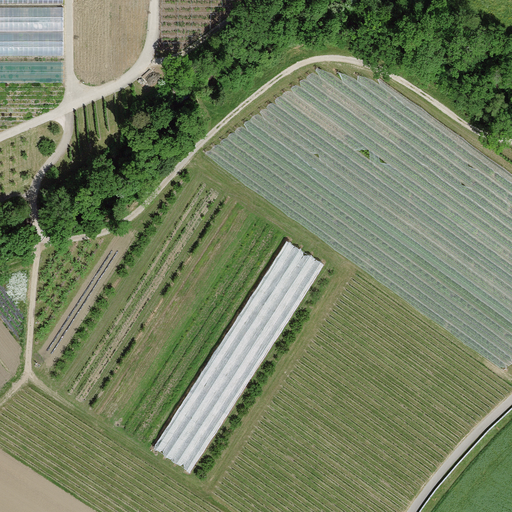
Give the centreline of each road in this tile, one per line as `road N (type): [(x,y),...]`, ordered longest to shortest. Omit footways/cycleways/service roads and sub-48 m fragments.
road 1 (track): [(37,241),(128,220),(199,144),(317,58),(382,70),(472,129),(511,141)]
road 2 (track): [(27,373),(203,491),(349,265)]
road 3 (track): [(0,136),(136,73),(151,45),(154,0)]
road 4 (track): [(511,380),(349,265)]
road 5 (track): [(349,265),(191,153)]
road 6 (unclassified): [(412,511),(511,400)]
road 7 (track): [(37,241),(33,190),(64,145),(69,106)]
road 8 (track): [(140,68),(195,45),(257,0)]
road 9 (track): [(27,373),(37,241)]
